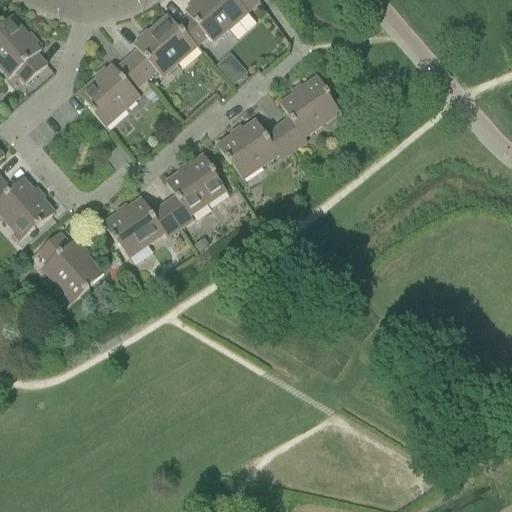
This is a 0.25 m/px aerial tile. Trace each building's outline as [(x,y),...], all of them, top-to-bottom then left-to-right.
[(176,29),(175,30),(180,36),(182,34),(202,55),(197,49),(207,40),(213,46),(230,31),(227,28),(244,13),(247,16),(247,15),(248,16),(259,6),(255,0),(200,0),(198,2),(199,3),(185,15),(188,19),(176,29)] [(15,76),(25,87),(47,68),(37,57),(40,54),(28,40),(29,39),(11,19),(0,29),(0,71),(9,81),(15,76)] [(137,52),(127,62),(146,83),(156,74),(162,80),(179,65),(176,62),(193,47),(196,50),(201,56),(202,55),(182,34),(180,36),(175,30),(176,29),(167,19),(166,20),(147,36),(148,37),(134,49),(137,52)] [(234,87),(248,74),(230,55),(216,67),(234,87)] [(98,80),(78,97),(91,113),(90,114),(105,131),(106,130),(103,127),(120,112),(123,115),(140,99),(135,93),(146,83),(127,62),(115,72),(112,69),(99,81),(98,80)] [(290,122),(278,130),(294,154),(307,145),(304,141),(340,116),(329,99),(330,98),(317,80),(300,91),(301,92),(279,107),(290,122)] [(150,93),(144,98),(150,105),(156,99),(150,93)] [(294,154),(278,130),(266,138),(255,123),(234,138),(233,137),(216,149),(229,167),(231,166),(242,184),(278,159),(281,163),(294,154)] [(175,199),(163,207),(180,232),(193,223),(190,219),(207,208),(204,205),(223,192),(225,195),(226,194),(215,177),(216,176),(215,174),(203,158),(186,169),(187,170),(165,185),(175,199)] [(1,182),(0,182),(0,219),(5,225),(8,223),(23,240),(20,242),(21,243),(37,230),(38,231),(40,229),(55,216),(41,201),(41,202),(23,182),(10,193),(1,182)] [(180,232),(163,207),(151,216),(142,202),(120,216),(119,216),(102,227),(115,246),(117,245),(128,262),(164,237),(167,241),(180,232)] [(44,250),(38,255),(48,267),(41,272),(56,289),(60,287),(75,304),(71,307),(72,307),(89,293),(88,291),(103,278),(99,272),(86,257),(85,258),(73,245),(69,248),(59,236),(44,250)] [(204,242),(194,248),(199,256),(209,250),(204,242)]
